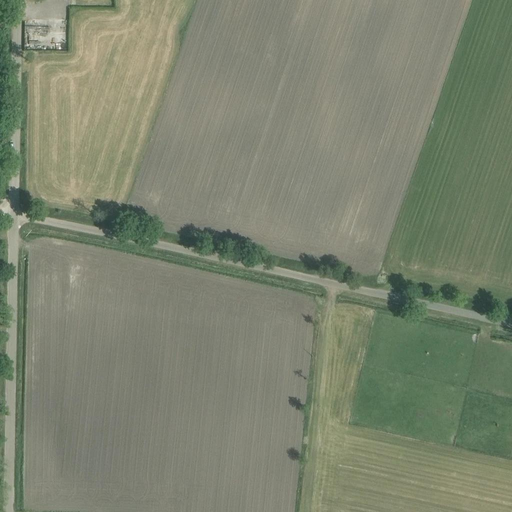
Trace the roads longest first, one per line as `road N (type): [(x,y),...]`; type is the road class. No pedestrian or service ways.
road 1 (unclassified): [(511,322),(13,215)]
road 2 (unclassified): [(8,511),(13,215)]
road 3 (unclassified): [(13,215),(17,0)]
